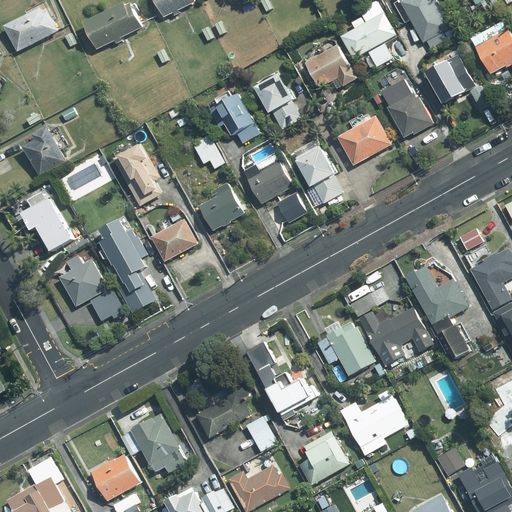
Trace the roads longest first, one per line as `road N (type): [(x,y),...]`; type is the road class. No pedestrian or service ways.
road 1 (secondary): [(68,400),(511,154)]
road 2 (residential): [(68,400),(0,273)]
